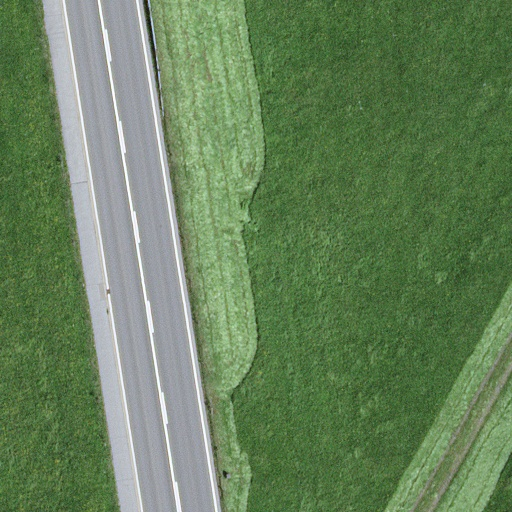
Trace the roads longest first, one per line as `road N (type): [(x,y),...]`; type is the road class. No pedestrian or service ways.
road 1 (primary): [(99,0),(179,511)]
road 2 (track): [(423,511),(511,358)]
